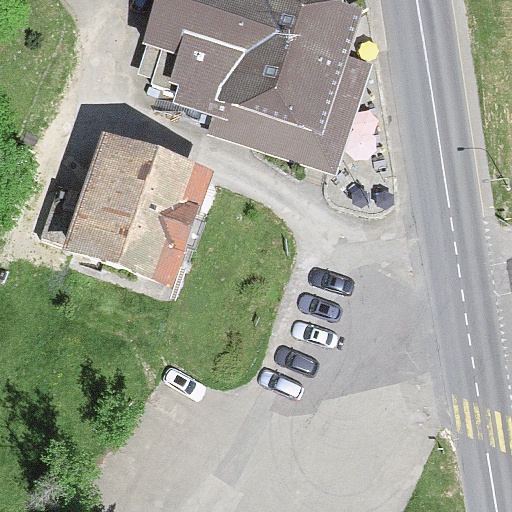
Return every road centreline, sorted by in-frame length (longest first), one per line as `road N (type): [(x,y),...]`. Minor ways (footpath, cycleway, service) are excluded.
road 1 (residential): [(208,511),(282,341),(332,272),(456,266)]
road 2 (secondary): [(413,0),(456,266)]
road 3 (secondary): [(473,351),(500,511)]
